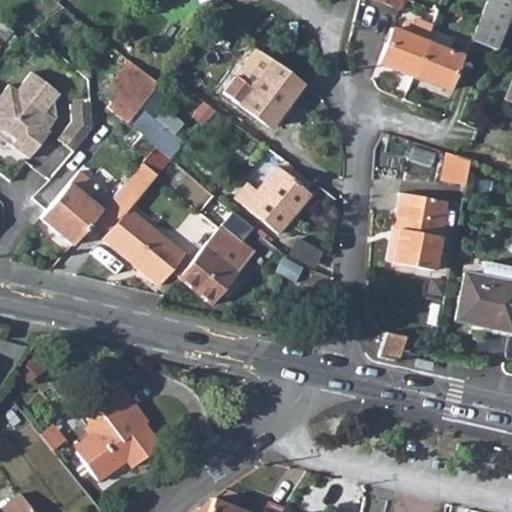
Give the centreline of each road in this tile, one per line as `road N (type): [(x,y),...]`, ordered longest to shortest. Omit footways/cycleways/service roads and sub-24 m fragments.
road 1 (residential): [(339,375),(361,149),(331,89),(345,0)]
road 2 (tertiary): [(317,370),(0,297)]
road 3 (residential): [(159,511),(290,410),(317,370)]
road 4 (tertiary): [(511,413),(339,375)]
